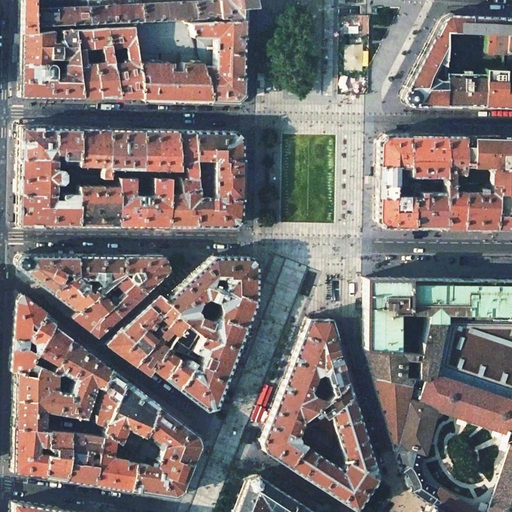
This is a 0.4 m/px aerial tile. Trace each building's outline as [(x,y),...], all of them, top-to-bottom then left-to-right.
[(31,25),(31,0),(21,0),(18,0),(18,19),(18,33),(32,32),(31,25)] [(39,5),(32,0),(31,0),(31,25),(56,24),(85,23),(85,0),(52,0),(48,4),(39,5)] [(85,0),(85,23),(139,20),(139,0),(85,0)] [(193,0),(139,0),(139,20),(193,17),(193,0)] [(193,0),(193,17),(196,17),(196,22),(242,19),(242,8),(254,7),(252,0),(193,0)] [(445,13),(436,18),(420,50),(401,87),(402,88),(400,89),(399,91),(398,93),(398,96),(399,98),(400,100),(403,103),(406,104),(409,104),(411,103),(412,104),(440,105),(442,31),(467,32),(467,14),(445,13)] [(511,16),(508,16),(467,14),(467,32),(502,32),(501,70),(501,76),(511,78),(511,16)] [(186,22),(207,100),(233,101),(241,94),(241,54),(242,19),(196,22),(186,22)] [(207,100),(186,22),(140,25),(129,25),(138,80),(139,99),(167,99),(207,100)] [(129,25),(103,27),(107,53),(113,52),(115,49),(115,45),(126,43),(128,57),(125,58),(123,60),(119,61),(119,56),(116,55),(108,56),(116,98),(130,98),(139,99),(138,80),(129,25)] [(103,27),(87,28),(98,98),(106,98),(116,98),(108,56),(107,53),(103,27)] [(98,98),(87,28),(85,28),(70,29),(75,64),(80,97),(87,97),(98,98)] [(17,63),(75,64),(70,29),(59,29),(56,29),(50,30),(32,32),(18,33),(17,54),(17,63)] [(442,31),(440,105),(480,105),(481,70),(501,70),(502,32),(467,32),(442,31)] [(265,49),(265,62),(279,62),(279,49),(265,49)] [(75,64),(17,63),(17,82),(16,96),(51,96),(80,97),(75,64)] [(481,70),(480,105),(511,106),(511,78),(501,76),(501,70),(481,70)] [(278,77),(264,77),(264,91),(278,91),(278,77)] [(76,126),(17,125),(16,126),(16,143),(15,157),(52,157),(57,157),(59,160),(57,163),(60,167),(67,167),(76,167),(76,126)] [(106,175),(107,127),(94,127),(76,126),(76,167),(75,175),(106,175)] [(139,176),(140,128),(125,127),(107,127),(106,175),(115,176),(136,176),(139,176)] [(140,128),(139,176),(142,176),(145,176),(150,176),(165,177),(177,177),(173,128),(156,128),(140,128)] [(194,187),(191,129),(182,128),(173,128),(177,177),(178,188),(178,191),(178,192),(194,189),(194,187)] [(232,129),(191,129),(194,187),(205,186),(205,196),(197,196),(194,196),(193,225),(231,225),(238,218),(239,176),(240,138),(232,129)] [(380,132),(373,140),(372,172),(372,220),(379,227),(411,227),(409,195),(393,195),(393,165),(407,166),(405,133),(380,132)] [(442,134),(405,133),(407,166),(408,174),(408,181),(420,181),(431,181),(442,181),(442,134)] [(442,134),(442,181),(461,181),(462,134),(442,134)] [(511,136),(496,135),(462,134),(461,181),(461,183),(477,183),(477,181),(486,182),(495,182),(493,214),(511,215),(511,136)] [(52,157),(15,157),(15,177),(15,192),(50,193),(51,181),(57,181),(61,178),(61,171),(58,168),(51,168),(52,157)] [(407,166),(393,165),(393,195),(409,195),(408,186),(402,186),(402,192),(397,192),(397,186),(397,174),(408,174),(407,166)] [(76,167),(67,167),(67,183),(75,183),(75,175),(76,167)] [(408,174),(397,174),(397,186),(402,186),(408,186),(408,181),(408,174)] [(115,224),(115,176),(106,175),(75,175),(75,183),(75,224),(95,224),(115,224)] [(136,176),(115,176),(115,224),(128,225),(140,225),(140,194),(135,194),(136,182),(136,176)] [(165,177),(150,176),(150,189),(150,192),(148,193),(147,194),(140,194),(140,225),(153,225),(165,225),(165,194),(165,186),(165,177)] [(177,177),(165,177),(165,186),(175,185),(175,188),(178,188),(177,177)] [(420,181),(408,181),(408,186),(409,195),(411,227),(442,227),(442,181),(431,181),(431,191),(420,190),(420,181)] [(442,181),(442,227),(459,228),(461,189),(460,189),(461,183),(461,181),(442,181)] [(461,189),(459,228),(460,228),(492,228),(493,214),(495,182),(486,182),(477,181),(477,183),(461,183),(460,189),(461,189)] [(60,183),(51,192),(52,193),(55,196),(56,198),(52,198),(50,199),(49,224),(62,224),(75,224),(75,183),(67,183),(60,183)] [(173,193),(165,194),(165,225),(180,225),(193,225),(194,196),(194,194),(194,189),(178,192),(178,191),(173,193)] [(50,193),(15,192),(14,220),(14,223),(15,224),(17,224),(32,224),(49,224),(50,199),(50,193)] [(492,228),(511,228),(511,215),(493,214),(492,228)] [(20,270),(47,290),(60,281),(55,278),(57,277),(58,275),(58,274),(59,272),(73,273),(74,253),(38,253),(26,253),(25,253),(23,253),(20,253),(18,254),(16,256),(15,258),(14,260),(14,264),(16,267),(19,269),(20,269),(20,270)] [(73,274),(85,277),(92,277),(96,281),(96,282),(90,287),(93,294),(101,287),(104,285),(120,272),(120,271),(120,254),(92,254),(74,253),(73,273),(73,274)] [(137,254),(120,254),(120,271),(126,271),(125,276),(141,291),(166,269),(160,254),(137,254)] [(210,255),(162,299),(174,311),(173,313),(183,321),(200,334),(235,346),(245,321),(253,300),(253,262),(250,259),(246,255),(210,255)] [(73,273),(59,272),(58,274),(58,275),(57,277),(55,278),(60,281),(73,274),(73,273)] [(125,276),(120,272),(104,285),(108,289),(110,287),(113,284),(121,292),(114,298),(111,300),(120,310),(122,308),(141,291),(125,276)] [(62,301),(73,310),(93,294),(90,287),(85,287),(85,277),(73,274),(60,281),(47,290),(61,301),(62,301)] [(361,277),(360,346),(391,350),(392,311),(424,312),(424,320),(442,321),(442,312),(461,312),(461,314),(472,314),(472,312),(511,312),(511,278),(447,278),(415,278),(404,278),(404,277),(361,277)] [(108,289),(104,285),(101,287),(105,291),(101,295),(105,300),(113,294),(113,290),(110,287),(108,289)] [(105,291),(101,287),(93,294),(73,310),(67,315),(77,323),(92,335),(94,334),(118,313),(120,310),(111,300),(108,303),(105,300),(101,295),(105,291)] [(10,338),(8,370),(11,370),(11,369),(32,371),(35,364),(29,361),(32,354),(33,353),(28,351),(22,348),(25,338),(41,312),(19,293),(13,300),(10,338)] [(173,313),(174,311),(162,299),(157,293),(147,303),(103,343),(132,364),(173,313)] [(46,316),(41,312),(25,338),(30,342),(30,346),(28,351),(33,353),(49,323),(50,323),(52,320),(46,316)] [(183,321),(173,313),(132,364),(146,374),(150,368),(149,368),(165,347),(158,343),(156,341),(164,330),(167,329),(168,330),(174,334),(183,321)] [(327,413),(349,395),(347,387),(326,317),(315,317),(305,317),(294,344),(280,381),(273,401),(270,409),(298,420),(307,428),(323,416),(327,413)] [(511,511),(511,321),(442,321),(424,320),(418,353),(391,350),(360,346),(398,470),(399,470),(399,471),(399,472),(401,472),(402,472),(403,473),(402,473),(403,476),(402,476),(403,476),(402,477),(402,478),(403,478),(405,481),(406,483),(405,484),(406,485),(407,485),(408,486),(408,487),(409,486),(409,488),(409,489),(408,491),(410,492),(427,505),(439,511),(511,511)] [(162,378),(176,357),(169,353),(170,352),(171,351),(172,351),(172,350),(173,349),(172,347),(172,346),(171,345),(176,339),(188,347),(190,349),(200,334),(183,321),(174,334),(165,347),(149,368),(150,368),(162,378)] [(50,323),(49,323),(33,353),(32,354),(45,359),(54,363),(68,337),(57,329),(50,323)] [(174,334),(168,330),(158,343),(165,347),(174,334)] [(224,374),(235,346),(200,334),(190,349),(201,353),(199,359),(195,368),(189,366),(175,388),(203,408),(212,405),(224,374)] [(54,363),(53,365),(50,366),(48,370),(54,373),(59,372),(69,376),(83,348),(74,342),(68,337),(54,363)] [(30,342),(25,338),(22,348),(28,351),(30,346),(30,342)] [(188,347),(176,339),(171,345),(172,346),(172,347),(173,349),(179,354),(183,353),(188,347)] [(190,349),(188,347),(183,353),(199,359),(201,353),(190,349)] [(69,376),(63,389),(57,388),(56,388),(56,398),(72,401),(69,414),(83,417),(93,385),(99,387),(100,387),(101,382),(107,366),(92,355),(83,348),(69,376)] [(45,359),(32,354),(29,361),(35,364),(48,370),(50,366),(43,363),(45,359)] [(175,388),(189,366),(193,361),(189,358),(188,357),(187,357),(186,357),(185,357),(184,358),(183,359),(183,361),(184,362),(176,357),(162,378),(175,388)] [(11,398),(56,398),(56,388),(54,386),(54,374),(54,373),(48,370),(35,364),(32,371),(11,369),(11,370),(11,386),(11,398)] [(111,370),(107,366),(101,382),(108,387),(105,392),(113,398),(122,378),(111,370)] [(54,374),(54,386),(56,388),(57,388),(63,389),(69,376),(59,372),(54,373),(54,374)] [(113,398),(102,425),(102,424),(100,430),(102,431),(112,438),(117,441),(123,426),(123,425),(126,426),(126,427),(127,428),(123,438),(122,438),(120,444),(134,453),(140,439),(142,434),(155,403),(142,393),(122,378),(113,398)] [(99,387),(92,421),(102,424),(102,425),(113,398),(105,392),(100,387),(99,387)] [(374,478),(375,477),(374,475),(374,474),(366,449),(349,395),(327,413),(323,416),(307,428),(310,430),(304,437),(300,443),(299,443),(289,458),(285,465),(352,508),(353,507),(363,492),(374,478)] [(42,428),(43,410),(69,414),(72,401),(56,398),(11,398),(11,414),(10,426),(42,429),(42,428)] [(195,433),(155,403),(142,434),(162,445),(159,450),(150,445),(146,456),(155,460),(153,465),(143,463),(133,461),(127,489),(171,495),(180,490),(190,464),(198,443),(195,433)] [(289,458),(299,443),(300,443),(294,440),(294,438),(294,437),(292,435),(295,429),(304,437),(310,430),(307,428),(298,420),(270,409),(263,426),(258,440),(261,449),(285,465),(289,458)] [(42,429),(10,426),(10,451),(10,470),(41,475),(44,452),(36,451),(36,443),(44,444),(46,429),(42,428),(42,429)] [(66,431),(46,429),(44,444),(53,444),(52,452),(44,452),(41,475),(53,477),(62,478),(64,465),(64,454),(66,431)] [(90,483),(98,435),(66,431),(64,454),(64,465),(62,478),(78,481),(90,483)] [(112,438),(102,431),(101,435),(98,435),(90,483),(110,486),(127,489),(133,461),(125,459),(122,457),(116,457),(110,456),(109,454),(111,444),(112,438)] [(117,441),(112,438),(111,444),(118,446),(116,457),(122,457),(125,459),(133,461),(134,453),(120,444),(117,441)] [(151,443),(140,439),(134,453),(133,461),(143,463),(146,456),(150,445),(151,443)] [(44,444),(36,443),(36,451),(44,452),(44,444)] [(53,444),(44,444),(44,452),(52,452),(53,444)] [(229,511),(286,511),(292,498),(255,474),(254,474),(252,474),(249,475),(247,475),(245,477),(242,477),(243,478),(239,489),(229,511)] [(312,511),(292,498),(286,511),(312,511)] [(9,511),(58,511),(59,508),(9,500),(9,511)]
